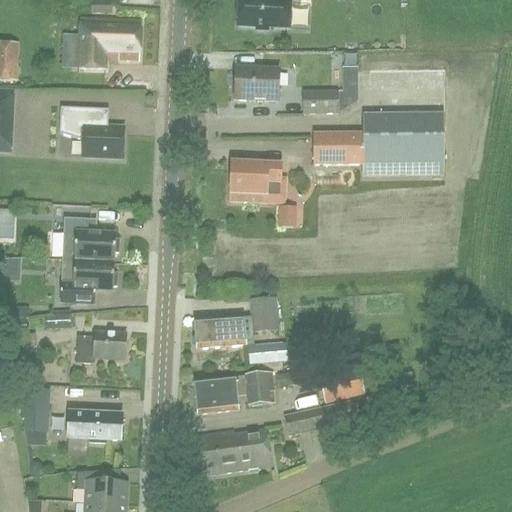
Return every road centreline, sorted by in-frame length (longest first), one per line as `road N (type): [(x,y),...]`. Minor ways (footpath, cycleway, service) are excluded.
road 1 (tertiary): [(154,511),(178,0)]
road 2 (track): [(226,511),(511,400)]
